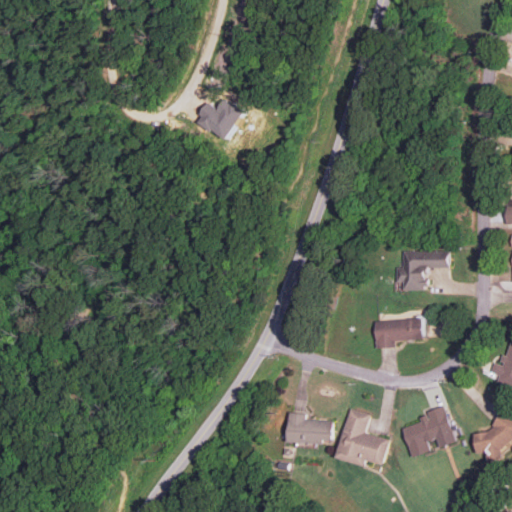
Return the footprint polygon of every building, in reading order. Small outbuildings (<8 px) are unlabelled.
[(452,250),(405,250),(405,267),(399,267),(399,281),(405,281),(405,289),(430,289),(430,267),(452,267),(452,250)] [(378,347),(398,346),(398,340),(425,339),(425,318),(377,320),(378,347)] [(511,340),(511,341),(505,364),(496,362),(493,372),(503,375),(502,381),(511,383),(511,340)] [(405,427),(414,457),(433,451),(430,441),(440,438),(442,443),(450,440),(447,434),(455,431),(447,406),(421,414),(423,421),(405,427)] [(339,458),(367,465),(368,460),(386,464),(392,438),(368,432),(373,413),(351,408),(339,458)] [(334,443),(335,420),(308,419),(308,412),(292,412),(291,441),(334,443)] [(480,452),(490,451),(491,461),(506,459),(503,442),(511,440),(511,413),(495,416),(497,430),(477,433),(480,452)]
